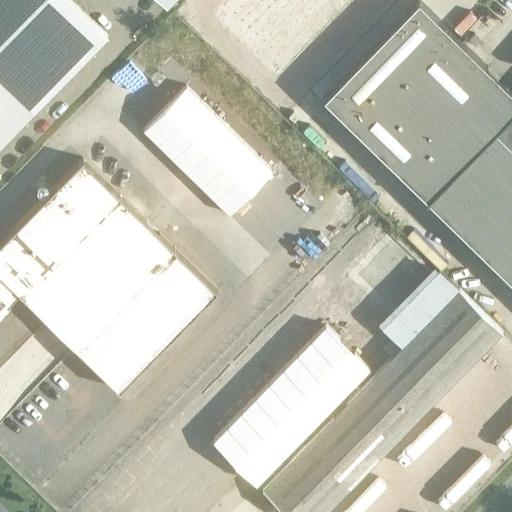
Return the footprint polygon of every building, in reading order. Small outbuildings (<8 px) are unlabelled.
[(0,0),(0,144),(37,106),(107,34),(72,0),(0,0)] [(245,0),(238,0),(223,16),(249,43),(269,23),(245,0)] [(284,0),(245,0),(269,23),(288,3),(284,0)] [(324,0),(291,0),(288,3),(317,31),(336,12),(324,0)] [(511,91),(418,0),(417,0),(345,74),(329,90),(323,96),(427,197),(511,110),(511,91)] [(324,0),(336,12),(347,0),(324,0)] [(288,3),(269,23),(298,51),(317,31),(288,3)] [(171,13),(137,46),(147,57),(182,24),(171,13)] [(269,23),(249,43),(278,71),(298,51),(269,23)] [(511,110),(427,197),(511,280),(511,110)] [(195,128),(153,171),(239,254),(281,212),(195,128)] [(0,315),(10,305),(8,303),(19,291),(75,346),(119,389),(217,289),(173,245),(119,193),(82,157),(0,241),(0,315)] [(323,511),(502,329),(458,287),(262,488),(286,511),(323,511)] [(324,323),(211,440),(257,481),(368,367),(324,323)]
